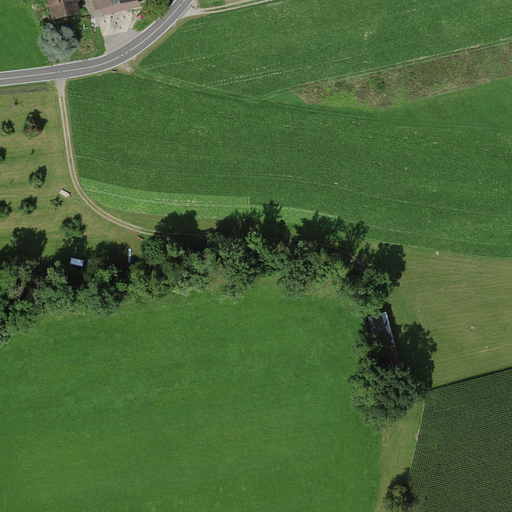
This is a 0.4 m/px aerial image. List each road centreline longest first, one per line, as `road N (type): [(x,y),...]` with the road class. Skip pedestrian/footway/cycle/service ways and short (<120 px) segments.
road 1 (track): [(59,72),(83,195),(135,228),(226,236)]
road 2 (tertiary): [(0,79),(122,57),(188,0)]
